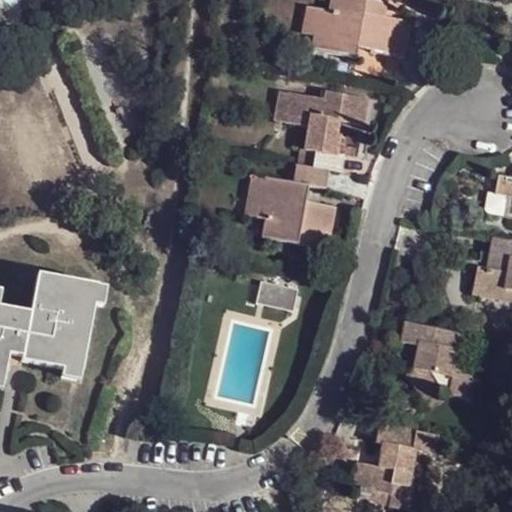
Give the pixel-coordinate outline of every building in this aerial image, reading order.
[(375,0),(314,0),(313,6),(305,5),(296,48),(339,57),(343,40),(356,42),(354,53),(391,59),(400,19),(372,13),(375,0)] [(297,149),(313,154),(310,166),(326,170),(340,173),(342,160),(326,157),(329,145),(334,123),(357,128),(363,102),(322,92),(319,103),(287,96),(280,127),(301,132),(297,149)] [(273,93),(265,124),(280,127),(287,96),(273,93)] [(326,157),(342,160),(351,162),(354,152),(329,145),(326,157)] [(297,149),(294,163),(310,166),(313,154),(297,149)] [(304,188),(321,192),(326,170),(310,166),(294,163),(291,162),(285,184),(261,180),(251,222),(266,226),(262,241),(312,249),(316,238),(324,241),(331,208),(301,203),(304,188)] [(511,175),(501,173),(497,192),(490,191),(487,208),(489,210),(506,213),(511,214),(511,175)] [(245,178),(236,219),(251,222),(261,180),(245,178)] [(511,239),(490,235),(483,268),(472,266),(467,290),(503,300),(505,292),(511,293),(511,239)] [(40,274),(34,309),(0,304),(0,303),(3,287),(0,287),(0,377),(6,379),(12,356),(26,358),(25,365),(88,374),(103,284),(40,274)] [(296,286),(255,278),(250,301),(292,309),(296,286)] [(511,301),(511,293),(505,292),(503,300),(511,301)] [(441,325),(403,317),(399,338),(416,341),(411,366),(404,372),(430,406),(450,390),(469,393),(473,370),(465,369),(469,346),(463,345),(466,330),(441,325)] [(439,435),(372,422),(368,439),(377,441),(390,443),(384,466),(373,464),(352,459),(347,484),(356,487),(354,494),(410,505),(414,479),(410,480),(416,447),(436,452),(439,435)] [(373,464),(384,466),(390,443),(377,441),(373,464)]
